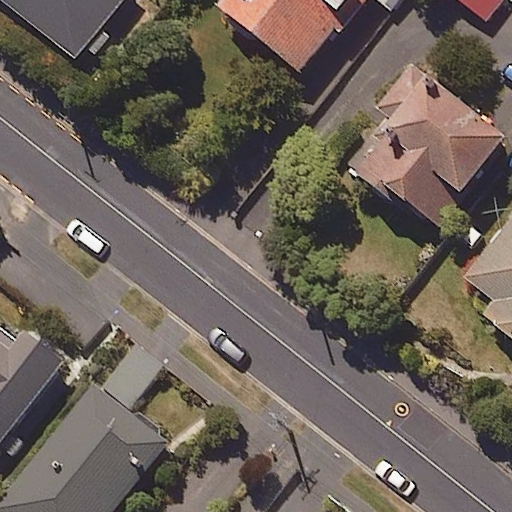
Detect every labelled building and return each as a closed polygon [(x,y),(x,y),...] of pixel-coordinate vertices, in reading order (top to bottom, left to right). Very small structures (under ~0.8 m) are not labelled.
[(126,0),(4,0),(78,59),(126,0)] [(403,0),(215,0),(305,74),(365,0),(378,0),(393,12),(403,0)] [(505,0),(459,0),(490,22),(505,0)] [(511,134),(424,70),(353,167),(440,231),(511,134)] [(511,225),(469,279),(497,302),(487,315),(511,334),(511,225)] [(18,345),(0,329),(0,446),(68,363),(29,331),(18,345)] [(116,511),(171,444),(98,387),(0,509),(0,511),(116,511)]
